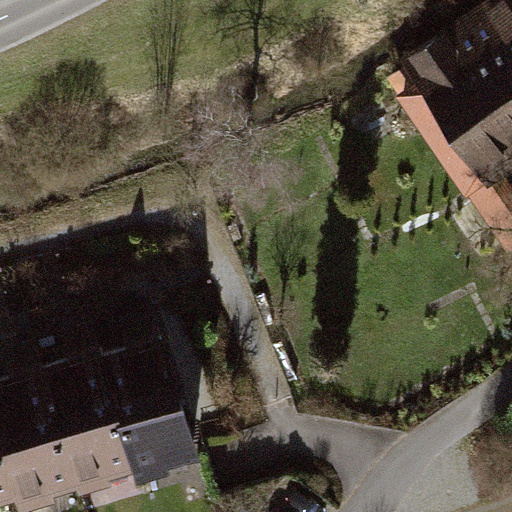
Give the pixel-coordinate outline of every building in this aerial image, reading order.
[(511,161),(511,0),(499,0),(411,61),(490,176),(511,161)] [(170,325),(106,345),(140,454),(142,461),(206,442),(170,325)] [(104,337),(41,357),(77,474),(140,454),(106,345),(104,337)] [(41,357),(0,369),(0,450),(10,484),(13,493),(77,474),(41,357)] [(0,487),(10,484),(0,450),(0,487)]
